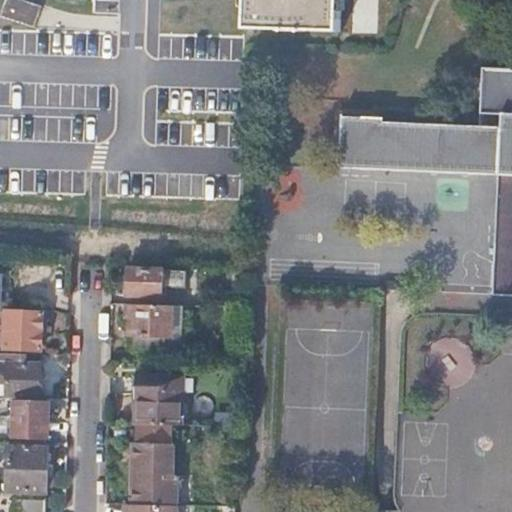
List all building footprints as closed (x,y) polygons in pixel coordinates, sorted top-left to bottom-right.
[(19,0),(8,0),(3,17),(36,27),(42,7),(19,0)] [(250,0),(250,25),(341,28),(342,0),(250,0)] [(494,289),(511,290),(511,67),(486,65),(485,111),(505,113),(504,127),(386,120),(386,114),(345,111),(345,109),(343,109),(340,163),(343,163),(343,161),(501,171),(494,289)] [(127,267),(126,293),(161,295),(161,287),(184,288),(185,269),(127,267)] [(240,307),(240,293),(216,292),(215,306),(240,307)] [(131,303),(122,302),(121,316),(131,317),(131,303)] [(131,303),(131,317),(130,334),(134,334),(134,345),(175,347),(179,344),(180,339),(182,304),(131,303)] [(6,310),(5,346),(42,347),(43,311),(6,310)] [(0,361),(0,393),(41,395),(42,363),(0,361)] [(135,374),(134,424),(135,424),(173,425),(180,425),(181,390),(191,391),(191,375),(135,374)] [(16,440),(49,441),(50,401),(16,400),(16,440)] [(173,425),(135,424),(135,439),(132,452),(134,461),(134,464),(172,465),(173,425)] [(16,445),(15,487),(49,488),(50,446),(16,445)] [(172,465),(134,464),(133,504),(171,505),(172,465)] [(17,511),(49,511),(50,499),(18,499),(17,511)] [(133,504),(126,503),(125,511),(175,511),(175,505),(171,505),(133,504)]
